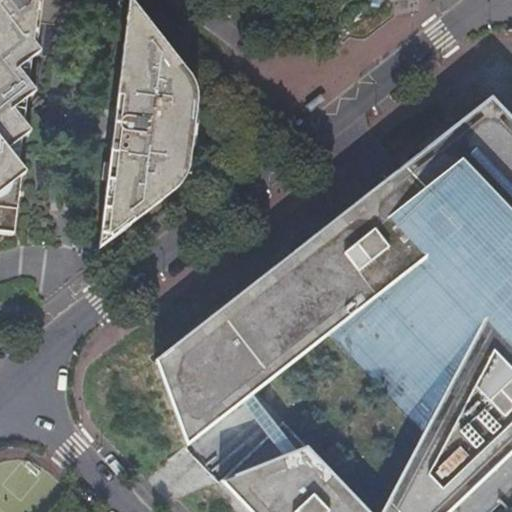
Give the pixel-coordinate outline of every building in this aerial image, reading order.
[(1,0),(4,2),(0,4),(0,42),(0,43),(0,42),(0,233),(6,233),(18,230),(25,180),(30,176),(22,166),(12,154),(25,144),(35,136),(18,113),(40,94),(33,84),(24,73),(36,64),(46,56),(38,44),(43,0),(1,0)] [(117,141),(102,254),(178,194),(185,188),(190,181),(192,175),(196,150),(202,150),(203,124),(200,123),(201,95),(199,87),(196,81),(134,2),(120,113),(125,114),(133,110),(136,115),(125,123),(124,134),(134,142),(128,147),(123,141),(117,141)] [(33,84),(36,64),(24,73),(33,84)] [(375,187),(155,358),(187,444),(335,336),(435,445),(383,511),(363,511),(291,433),(282,442),(273,433),(221,480),(250,511),(453,511),(511,454),(511,119),(491,97),(402,165),(415,181),(389,201),(375,187)] [(22,166),(25,144),(12,154),(22,166)] [(282,442),(291,433),(283,423),(273,433),(282,442)]
